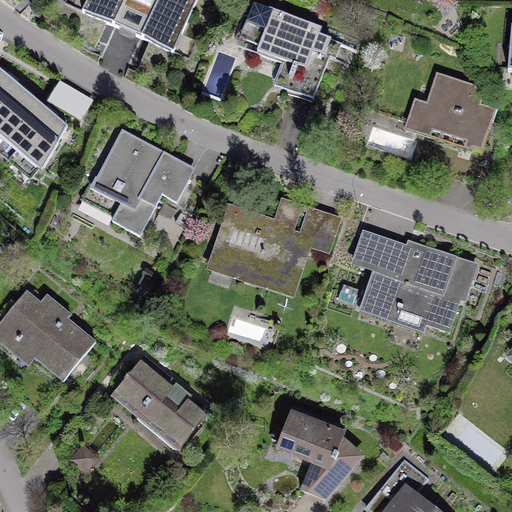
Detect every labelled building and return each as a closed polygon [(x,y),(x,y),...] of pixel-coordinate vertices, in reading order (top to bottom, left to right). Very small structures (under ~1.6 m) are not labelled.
[(87,0),(82,12),(173,53),(196,0),(87,0)] [(288,90),(313,100),(334,44),(356,52),(360,41),(328,28),(324,39),(317,36),(319,29),(253,4),(240,38),(260,46),(257,54),(296,68),(288,90)] [(0,92),(11,80),(0,71),(0,92)] [(410,97),(402,121),(417,126),(415,132),(481,154),(496,110),(479,105),(484,90),(435,74),(426,102),(410,97)] [(0,133),(31,97),(11,80),(0,92),(0,133)] [(90,101),(59,84),(49,102),(80,119),(90,101)] [(0,147),(13,158),(51,114),(31,97),(0,133),(0,147)] [(67,128),(51,114),(13,158),(33,175),(37,170),(41,173),(67,128)] [(176,203),(191,174),(163,159),(166,155),(122,132),(97,180),(123,194),(114,211),(121,214),(116,224),(140,237),(162,196),(176,203)] [(325,250),(335,222),(307,212),(300,234),(231,211),(212,269),(264,286),(269,272),(295,281),(307,244),(325,250)] [(472,269),(364,235),(355,264),(376,271),(363,310),(451,338),(472,269)] [(65,379),(94,343),(42,300),(39,304),(26,294),(0,325),(0,339),(33,367),(40,359),(65,379)] [(206,410),(145,359),(114,395),(175,447),(206,410)] [(290,419),(275,458),(310,472),(300,498),(327,508),(365,463),(343,445),(345,439),(290,419)] [(431,511),(405,491),(388,511),(431,511)]
